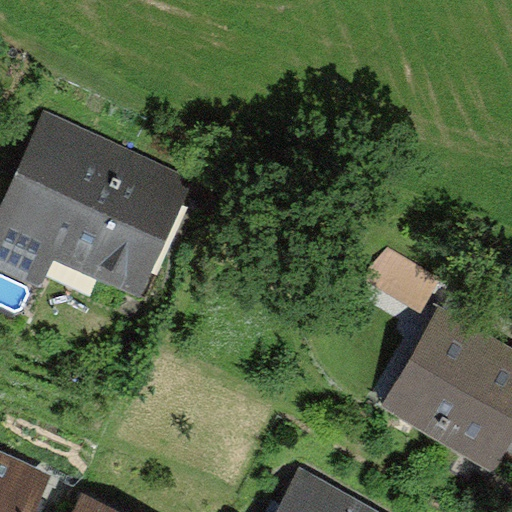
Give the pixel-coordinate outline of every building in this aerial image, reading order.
[(46,124),(0,228),(0,238),(150,303),(199,190),(46,124)] [(511,447),(511,342),(455,310),(397,413),(499,470),(511,447)] [(0,456),(0,511),(25,511),(43,477),(0,456)] [(366,511),(303,477),(283,511),(366,511)] [(117,511),(83,497),(76,511),(117,511)]
